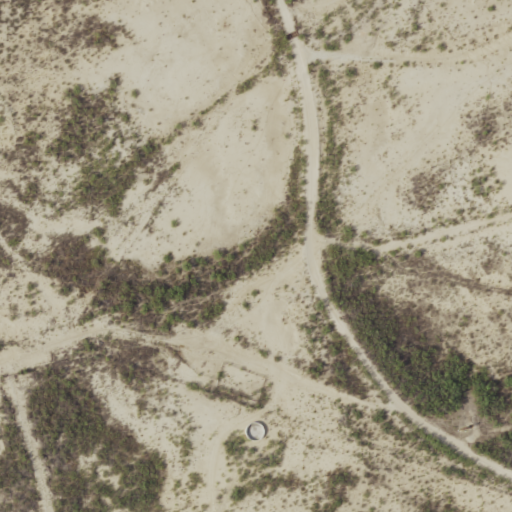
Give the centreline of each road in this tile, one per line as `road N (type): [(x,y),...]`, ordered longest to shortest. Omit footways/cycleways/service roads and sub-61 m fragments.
road 1 (track): [(318,271),(326,244),(403,246),(511,214),(493,45),(416,54),(299,51)]
road 2 (track): [(318,271),(296,269),(0,354)]
road 3 (track): [(511,470),(439,438),(372,368),(331,308),(318,271)]
road 4 (track): [(286,0),(317,154),(309,206),(318,271)]
